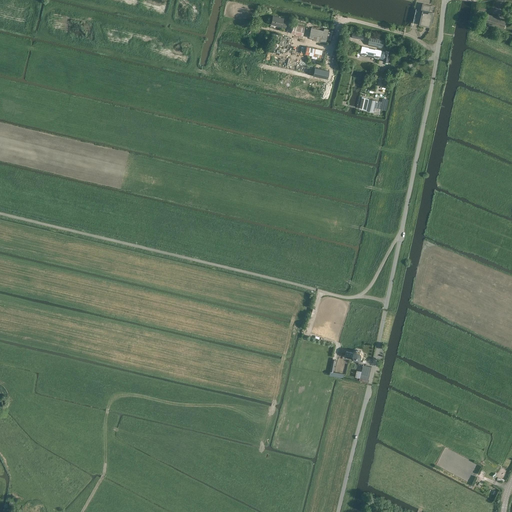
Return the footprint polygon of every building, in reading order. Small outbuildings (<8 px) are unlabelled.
[(430,12),(431,5),(423,3),(421,10),(423,10),(419,24),(430,27),(434,13),(430,12)] [(271,24),(285,27),(287,22),(283,21),(283,18),(273,15),(271,24)] [(504,28),(506,20),(505,20),(502,19),(487,15),(485,23),(504,28)] [(291,32),(303,35),(305,26),(293,23),(291,32)] [(329,29),(324,28),(323,30),(311,27),(309,36),(313,37),(313,39),(321,40),(321,41),(325,42),(329,29)] [(368,45),(382,48),(385,38),(371,34),(368,45)] [(321,57),(322,50),(306,46),(305,54),(321,57)] [(388,62),(391,51),(386,50),(386,51),(382,50),(362,46),(360,55),(380,59),(384,59),(383,61),(388,62)] [(315,68),(313,76),(327,79),(329,71),(315,68)] [(375,112),(377,101),(370,99),(367,110),(375,112)] [(346,350),(346,354),(345,355),(352,356),(354,359),(359,361),(362,359),(363,355),(361,351),(357,350),(353,352),(346,350)] [(368,380),(368,378),(371,367),(363,365),(360,378),(368,380)]
